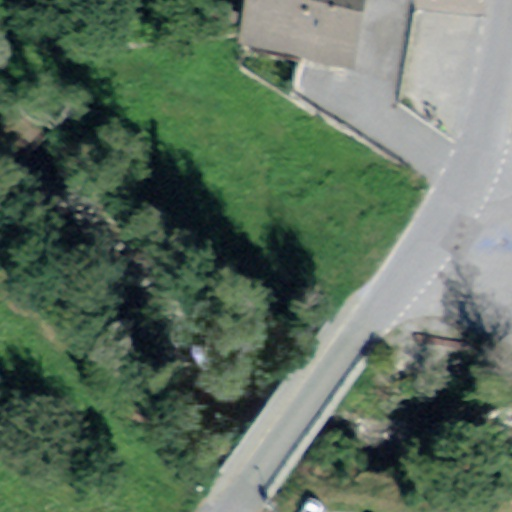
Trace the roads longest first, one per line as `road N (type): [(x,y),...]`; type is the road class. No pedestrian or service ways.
road 1 (residential): [(470,165),(248,481)]
road 2 (residential): [(510,0),(501,95),(470,165)]
